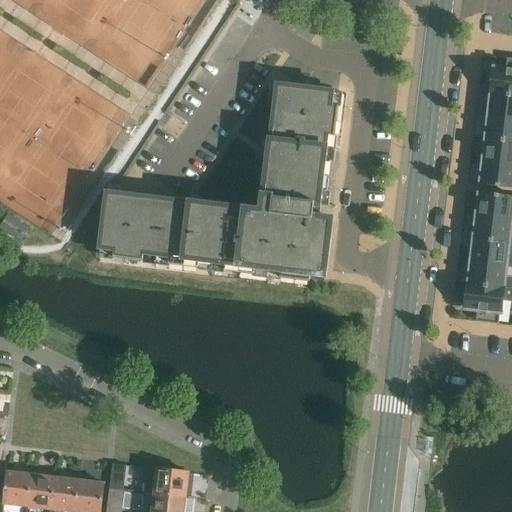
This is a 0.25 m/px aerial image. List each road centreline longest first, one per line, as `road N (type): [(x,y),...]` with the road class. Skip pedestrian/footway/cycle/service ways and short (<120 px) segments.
road 1 (tertiary): [(399,363),(444,0)]
road 2 (residential): [(224,511),(229,466),(206,439),(0,348)]
road 3 (tertiary): [(380,511),(399,363)]
